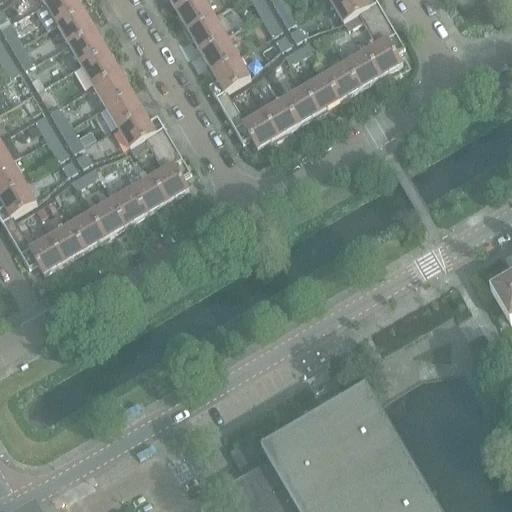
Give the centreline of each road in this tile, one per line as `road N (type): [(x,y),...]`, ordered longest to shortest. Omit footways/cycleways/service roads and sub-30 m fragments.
road 1 (unclassified): [(7,511),(511,211)]
road 2 (residential): [(242,205),(456,79)]
road 3 (residential): [(242,205),(122,0)]
road 4 (residential): [(43,321),(242,205)]
